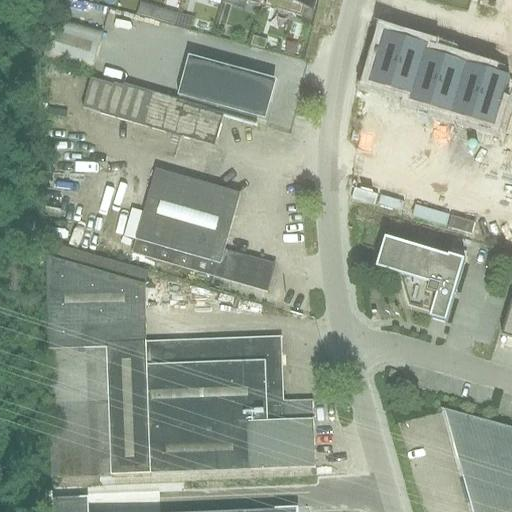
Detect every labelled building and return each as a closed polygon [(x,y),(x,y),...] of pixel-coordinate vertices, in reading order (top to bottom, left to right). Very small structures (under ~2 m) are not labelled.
[(267,0),(265,7),(277,11),(277,10),(302,17),(304,8),(308,9),(310,0),(267,0)] [(459,0),(458,7),(461,8),(468,10),(471,0),(459,0)] [(175,14),(139,3),(136,14),(172,25),(175,14)] [(178,13),(174,25),(190,29),(193,17),(178,13)] [(104,30),(56,15),(43,57),(91,71),(104,30)] [(384,35),(369,85),(372,85),(374,80),(387,84),(385,90),(398,94),(400,88),(412,91),(410,98),(413,99),(427,54),(429,48),(384,35)] [(253,36),(250,45),(264,49),(267,40),(253,36)] [(427,54),(413,99),(427,103),(425,108),(438,112),(440,106),(453,110),(451,116),(452,116),(467,66),(427,54)] [(179,97),(259,119),(264,102),(267,103),(274,80),(190,57),(179,97)] [(467,66),(452,116),(454,117),(456,111),(468,114),(466,120),(479,124),(481,118),(494,122),(492,128),(495,130),(505,99),(510,101),(511,93),(511,82),(509,81),(510,79),(467,66)] [(92,76),(83,109),(215,147),(225,114),(92,76)] [(133,254),(211,276),(267,293),(275,265),(224,250),(240,195),(157,171),(133,254)] [(465,264),(386,240),(377,270),(400,277),(409,309),(448,321),(465,264)] [(49,410),(284,402),(282,338),(147,342),(145,286),(46,258),(49,351),(47,350),(49,410)] [(511,304),(502,337),(511,340),(511,304)] [(49,410),(52,478),(316,469),(313,401),(284,402),(49,410)] [(511,511),(511,428),(442,409),(442,411),(445,412),(473,511),(511,511)] [(83,511),(83,498),(54,499),(54,511),(83,511)]
